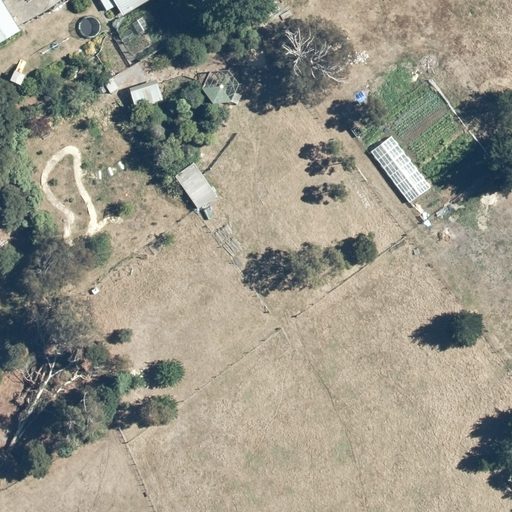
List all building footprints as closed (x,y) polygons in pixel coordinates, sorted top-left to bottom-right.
[(0,0),(0,42),(18,33),(0,0)] [(98,0),(99,0),(106,12),(115,6),(122,17),(149,0),(98,0)] [(278,0),(247,0),(265,21),(283,7),(278,0)] [(233,72),(210,71),(199,89),(214,108),(239,106),(245,93),(233,72)] [(156,83),(129,91),(135,111),(163,103),(156,83)] [(393,137),(369,154),(407,206),(430,190),(393,137)] [(215,198),(192,164),(174,177),(197,211),(215,198)]
